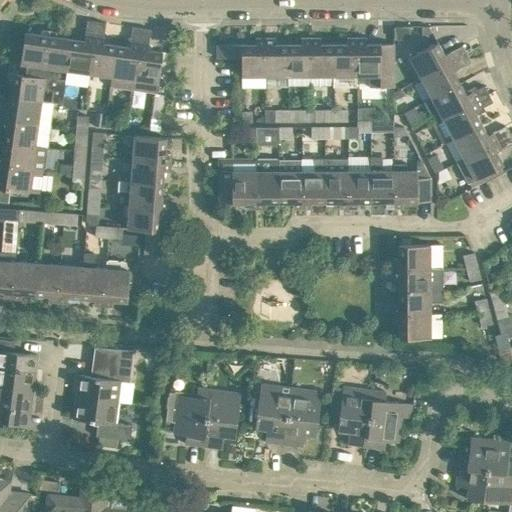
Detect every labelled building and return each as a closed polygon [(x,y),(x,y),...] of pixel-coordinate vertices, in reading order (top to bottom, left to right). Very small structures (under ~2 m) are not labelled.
[(90,72),(97,21),(87,20),(84,40),(71,38),(67,69),(90,72)] [(112,76),(116,45),(103,43),(106,23),(97,21),(90,72),(111,75),(112,76)] [(133,89),(142,28),(132,26),(130,47),(116,45),(112,76),(111,75),(110,86),(133,89)] [(155,92),(165,94),(166,83),(158,82),(162,51),(148,49),(151,29),(142,28),(133,89),(155,92)] [(44,66),(48,35),(25,32),(21,63),(44,66)] [(67,69),(71,38),(48,35),(44,66),(45,66),(55,67),(67,69)] [(357,86),(357,75),(357,37),(347,37),(347,43),(334,43),(334,86),(357,86)] [(394,87),(394,63),(393,43),(366,43),(366,37),(357,37),(357,75),(369,75),(369,87),(394,87)] [(242,75),(265,75),(265,38),(256,38),(256,44),(218,44),(218,57),(242,57),(242,75)] [(288,75),(288,44),(275,44),(275,38),(265,38),(265,75),(288,75)] [(288,84),(311,84),(311,38),(302,38),(301,44),(288,44),(288,75),(288,84)] [(334,86),(334,43),(320,44),(320,38),(311,38),(311,84),(333,84),(333,86),(334,86)] [(421,77),(467,53),(463,45),(445,54),(438,42),(410,56),(421,77)] [(432,97),(460,83),(453,71),(471,61),(467,53),(421,77),(432,97)] [(14,72),(10,96),(41,100),(42,90),(42,88),(53,90),(52,101),(62,103),(65,80),(56,79),(54,74),(55,67),(45,66),(44,76),(33,75),(14,72)] [(443,118),(488,93),(484,85),(466,95),(460,83),(432,97),(443,118)] [(394,92),(394,100),(404,94),(401,88),(394,92)] [(161,120),(165,94),(155,92),(151,118),(161,120)] [(453,138),(481,123),(475,111),(493,102),(488,93),(443,118),(432,123),(443,143),(453,137),(453,138)] [(0,96),(0,108),(2,109),(1,117),(38,122),(39,111),(52,113),(54,102),(41,100),(10,96),(5,95),(4,95),(2,95),(0,96)] [(265,121),(288,121),(288,109),(265,109),(265,121)] [(288,121),(310,121),(310,109),(288,109),(288,121)] [(333,121),(333,109),(326,109),(310,109),(310,121),(333,121)] [(333,109),(333,121),(348,121),(348,109),(333,109)] [(242,111),(242,121),(252,121),(252,111),(242,111)] [(88,128),(89,115),(77,115),(76,128),(88,128)] [(0,125),(0,140),(4,141),(35,145),(38,122),(1,117),(1,121),(0,125)] [(95,117),(94,125),(104,126),(104,117),(95,117)] [(393,126),(394,126),(394,119),(370,120),(370,131),(393,131),(393,126)] [(131,128),(150,129),(150,123),(138,122),(138,121),(131,120),(131,128)] [(357,132),(370,131),(370,120),(357,120),(357,132)] [(505,125),(487,135),(481,123),(453,138),(464,157),(464,158),(510,134),(505,125)] [(256,144),(278,144),(278,126),(255,127),(255,142),(256,142),(256,144)] [(278,126),(278,144),(279,144),(279,138),(293,138),(292,126),(278,126)] [(311,138),(324,138),(324,126),(311,126),(311,138)] [(324,126),(324,138),(348,138),(348,126),(324,126)] [(393,126),(393,131),(393,135),(408,134),(404,126),(394,126),(393,126)] [(242,142),(255,142),(255,127),(241,127),(242,142)] [(86,153),(88,128),(76,128),(74,151),(86,153)] [(91,154),(103,155),(105,132),(93,131),(91,154)] [(496,151),(511,143),(511,137),(510,134),(464,158),(464,157),(457,161),(468,182),(475,178),(475,179),(503,164),(496,151)] [(166,137),(146,136),(135,135),(133,158),(170,161),(171,152),(165,151),(166,137)] [(47,146),(34,145),(4,141),(2,154),(0,153),(0,163),(43,169),(47,146)] [(86,153),(74,151),(73,165),(61,164),(60,172),(73,173),(85,174),(86,153)] [(102,169),(103,155),(91,154),(90,168),(102,169)] [(393,171),(382,171),(382,156),(370,156),(371,171),(371,201),(384,201),(384,207),(394,207),(393,171)] [(247,208),(256,208),(256,157),(232,157),(232,158),(219,158),(219,202),(247,202),(247,208)] [(279,202),(279,171),(279,157),(256,157),(256,208),(266,208),(266,202),(279,202)] [(170,171),(170,161),(133,158),(131,181),(163,184),(164,170),(170,171)] [(311,202),(325,202),(325,158),(315,158),(314,171),(302,171),(302,208),(311,208),(311,202)] [(348,207),(348,171),(347,158),(325,158),(325,202),(339,202),(339,208),(348,207)] [(39,192),(43,169),(0,163),(0,187),(28,191),(39,192)] [(393,171),(394,207),(403,207),(403,201),(431,201),(431,178),(423,164),(417,164),(417,171),(407,171),(407,163),(393,164),(393,171)] [(302,208),(302,171),(279,171),(279,202),(292,202),(292,208),(302,208)] [(371,201),(371,171),(348,171),(348,207),(358,207),(358,201),(371,201)] [(84,188),(85,174),(73,173),(72,187),(84,188)] [(163,184),(131,181),(119,180),(118,190),(131,191),(130,204),(167,207),(168,197),(162,197),(163,184)] [(87,200),(99,201),(101,188),(88,187),(87,200)] [(86,214),(86,220),(89,226),(96,226),(96,224),(97,224),(99,201),(87,200),(86,213),(86,214)] [(166,216),(167,207),(130,204),(128,227),(146,229),(144,254),(157,255),(160,216),(166,216)] [(19,209),(8,209),(0,208),(0,219),(18,220),(19,209)] [(40,222),(41,220),(41,211),(19,209),(18,220),(40,222)] [(63,224),(64,212),(41,211),(41,220),(40,222),(63,224)] [(64,212),(63,224),(77,225),(78,213),(64,212)] [(108,237),(108,225),(97,224),(96,224),(96,226),(95,236),(108,237)] [(122,238),(123,226),(108,225),(108,237),(122,238)] [(430,267),(430,264),(430,244),(399,244),(399,258),(393,258),(393,268),(430,267)] [(0,291),(3,291),(3,297),(12,298),(15,261),(2,260),(3,252),(0,251),(0,291)] [(477,263),(475,258),(474,252),(463,255),(467,267),(477,263)] [(106,268),(94,267),(95,254),(84,253),(83,266),(81,297),(94,298),(94,304),(103,305),(106,268)] [(130,269),(127,269),(125,261),(107,259),(106,268),(103,305),(113,306),(113,300),(127,301),(130,269)] [(35,294),(38,263),(15,261),(12,298),(22,299),(22,293),(35,294)] [(58,302),(61,264),(38,263),(35,294),(49,295),(48,301),(58,302)] [(477,263),(467,267),(470,280),(481,278),(477,263)] [(81,297),(83,266),(61,264),(58,302),(67,302),(68,296),(81,297)] [(443,290),(442,267),(430,267),(393,268),(393,277),(399,277),(399,290),(443,290)] [(504,276),(500,268),(490,273),(494,281),(504,276)] [(493,304),(505,301),(502,289),(490,292),(493,304)] [(430,313),(430,301),(443,301),(443,290),(399,290),(399,304),(393,304),(393,313),(430,313)] [(477,313),(489,309),(483,290),(471,290),(477,313)] [(498,325),(511,321),(511,312),(508,313),(505,301),(493,304),(498,325)] [(489,309),(477,313),(481,326),(493,323),(489,309)] [(430,337),(431,317),(430,313),(393,313),(393,323),(399,323),(399,337),(430,337)] [(509,344),(507,337),(511,335),(511,321),(498,325),(500,333),(495,335),(498,347),(509,344)] [(0,385),(33,390),(36,368),(11,365),(13,351),(15,341),(0,339),(0,385)] [(502,361),(511,364),(511,354),(509,344),(498,347),(502,361)] [(79,374),(76,396),(118,401),(120,380),(130,382),(132,368),(134,349),(95,347),(92,370),(94,370),(93,376),(79,374)] [(144,363),(156,364),(157,352),(145,350),(144,363)] [(0,420),(4,422),(29,425),(30,412),(33,390),(0,385),(0,420)] [(284,444),(291,388),(279,386),(278,391),(260,388),(255,427),(267,429),(265,441),(284,444)] [(348,444),(366,446),(374,390),(361,388),(360,393),(343,391),(343,387),(333,386),(330,403),(341,405),(338,430),(349,431),(348,444)] [(203,445),(210,389),(198,387),(197,396),(170,392),(168,404),(177,406),(174,433),(186,434),(185,443),(203,445)] [(291,388),(284,444),(303,446),(304,433),(316,435),(321,396),(303,394),(304,389),(291,388)] [(210,389),(203,445),(222,447),(223,435),(235,437),(240,398),(222,396),(223,391),(210,389)] [(412,418),(414,403),(385,400),(386,391),(374,390),(366,446),(385,448),(386,440),(398,441),(401,416),(412,418)] [(115,422),(118,401),(76,396),(74,418),(98,421),(96,436),(130,440),(132,424),(115,422)] [(458,466),(511,473),(511,460),(508,460),(510,442),(471,437),(469,454),(460,453),(458,466)] [(511,486),(511,473),(458,466),(456,485),(469,487),(467,498),(506,503),(508,486),(511,486)] [(104,493),(85,491),(87,481),(71,478),(70,487),(79,489),(79,495),(47,492),(45,511),(47,511),(125,511),(126,511),(102,509),(104,493)] [(60,481),(39,479),(38,479),(36,489),(59,492),(60,481)] [(28,511),(30,494),(9,491),(9,488),(0,487),(0,511),(28,511)]
